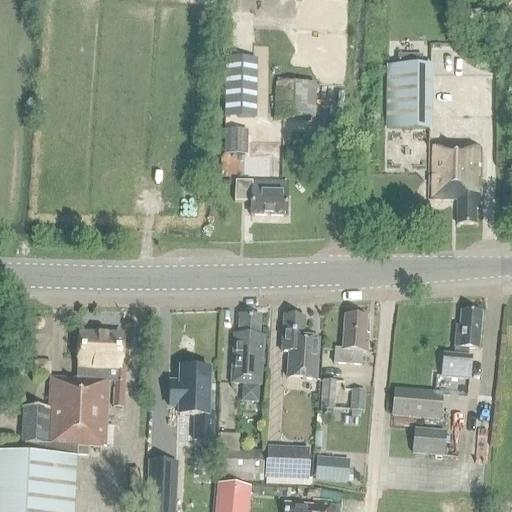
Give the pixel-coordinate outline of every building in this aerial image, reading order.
[(385,132),(431,133),(432,68),(421,67),(421,57),(397,57),(397,67),(386,67),(385,132)] [(222,118),(252,119),(254,61),(223,61),(222,118)] [(275,85),(274,119),(310,121),(311,86),(275,85)] [(232,118),(222,118),(222,130),(232,130),(232,118)] [(224,155),(247,156),(247,131),(224,131),(224,155)] [(456,225),(475,225),(474,209),(479,209),(480,149),(428,148),(427,202),(456,202),(456,225)] [(249,218),(285,219),(285,184),(234,183),(233,203),(250,204),(249,218)] [(440,379),(469,381),(471,358),(466,358),(467,350),(477,351),(481,315),(460,313),(459,328),(455,328),(453,348),(457,349),(456,357),(441,356),(440,379)] [(230,385),(259,386),(262,339),(258,338),(259,318),(238,317),(237,337),(233,337),(230,385)] [(335,366),(360,367),(361,353),(366,354),(367,344),(364,344),(366,319),(343,318),(341,352),(336,352),(335,366)] [(301,375),(300,381),(315,382),(318,342),(302,340),(303,320),(283,319),(280,354),(288,354),(286,374),(301,375)] [(104,450),(108,383),(113,383),(112,409),(122,409),(124,371),(118,371),(119,361),(120,338),(85,336),(84,359),(84,369),(88,369),(87,382),(49,380),(47,411),(22,409),(20,446),(23,446),(23,456),(0,455),(0,511),(73,511),(76,457),(86,458),(87,449),(104,450)] [(178,409),(178,418),(193,418),(192,442),(212,443),(212,415),(206,415),(208,371),(206,371),(206,367),(192,366),(192,370),(179,370),(179,386),(169,385),(168,409),(178,409)] [(320,410),(333,411),(335,382),(322,382),(320,410)] [(391,418),(440,421),(442,393),(393,390),(391,418)] [(359,420),(359,413),(362,413),(363,393),(351,392),(350,412),(351,412),(351,419),(359,420)] [(411,456),(444,458),(446,433),(413,431),(411,456)] [(184,445),(183,459),(204,460),(205,446),(184,445)] [(265,486),(307,488),(308,451),(266,449),(265,486)] [(219,482),(262,483),(263,453),(220,451),(219,482)] [(315,482),(348,484),(349,462),(316,460),(315,482)] [(149,465),(146,511),(172,511),(175,466),(149,465)] [(206,467),(184,467),(184,479),(205,479),(206,467)] [(220,488),(217,511),(245,511),(248,491),(220,488)] [(337,511),(338,508),(329,507),(329,503),(312,502),(312,507),(284,505),(283,511),(337,511)]
